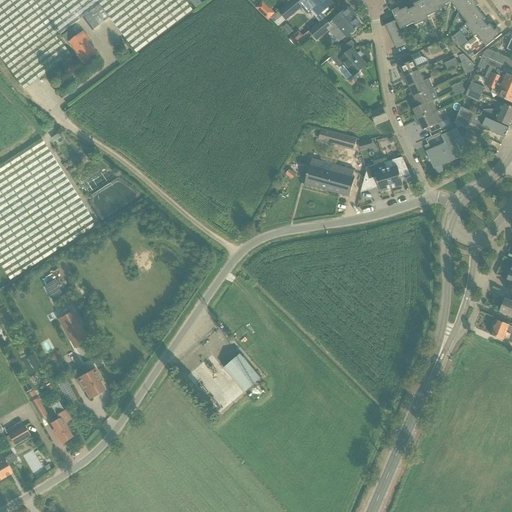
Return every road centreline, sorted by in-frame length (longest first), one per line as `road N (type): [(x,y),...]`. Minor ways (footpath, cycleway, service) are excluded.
road 1 (unclassified): [(6,511),(82,466),(122,423),(233,259),(260,240),(325,226)]
road 2 (residential): [(429,199),(394,124),(375,7)]
road 3 (primary): [(371,511),(438,356)]
road 4 (primary): [(453,228),(438,356)]
road 5 (primary): [(438,356),(466,300),(473,240)]
